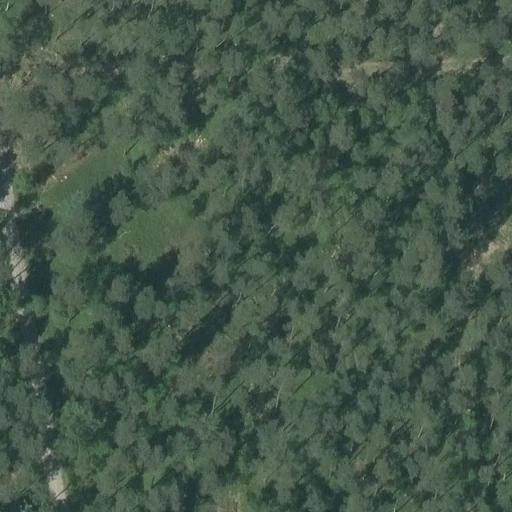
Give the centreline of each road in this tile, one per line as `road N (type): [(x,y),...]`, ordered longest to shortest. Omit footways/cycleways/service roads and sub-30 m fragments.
road 1 (track): [(0,76),(511,63)]
road 2 (track): [(0,178),(62,511)]
